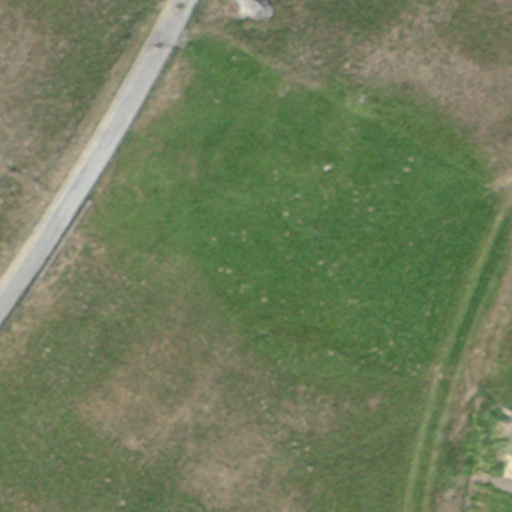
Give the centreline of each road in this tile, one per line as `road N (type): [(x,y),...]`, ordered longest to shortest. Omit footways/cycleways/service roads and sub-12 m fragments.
road 1 (track): [(182,0),(138,94),(0,298)]
road 2 (track): [(416,511),(454,353),(511,217)]
